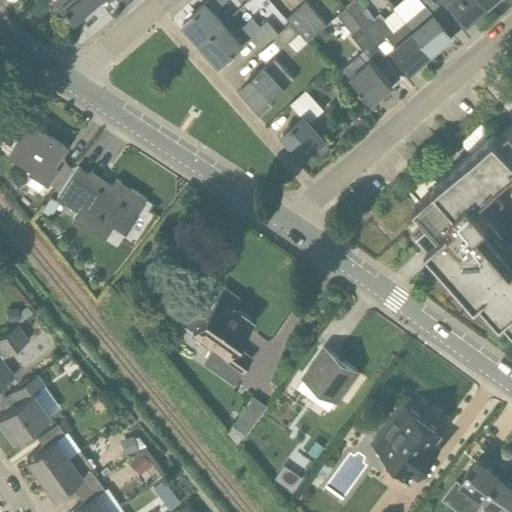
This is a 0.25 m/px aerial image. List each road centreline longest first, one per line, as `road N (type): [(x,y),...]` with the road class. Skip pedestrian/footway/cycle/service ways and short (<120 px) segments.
road 1 (residential): [(291,228),(511,32)]
road 2 (tertiary): [(511,384),(291,228)]
road 3 (tertiary): [(291,228),(71,84)]
road 4 (residential): [(71,84),(162,0)]
